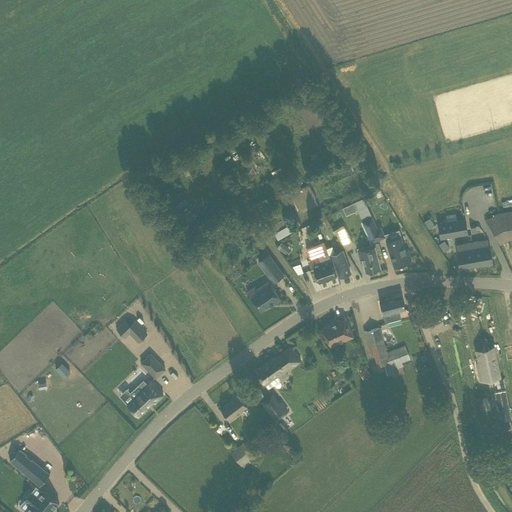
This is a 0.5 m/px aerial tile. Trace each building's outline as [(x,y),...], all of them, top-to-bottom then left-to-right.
[(290,192),(299,211),(316,202),(308,184),(290,192)] [(258,217),(268,211),(268,212),(273,209),(269,202),(274,200),(271,196),(267,199),(266,198),(252,206),(258,217)] [(354,202),(343,207),(346,214),(357,209),(354,202)] [(283,211),(278,214),(278,213),(277,214),(275,210),(264,216),(269,224),(273,222),(273,223),(276,221),(275,221),(281,218),(281,219),(269,226),(272,231),(288,222),(283,211)] [(495,233),(500,242),(507,238),(511,237),(511,211),(500,214),(488,220),(495,233)] [(372,214),(362,218),(372,240),(385,234),(380,225),(377,226),(372,214)] [(291,218),(296,226),(300,223),(295,215),(291,218)] [(430,217),(424,221),(429,228),(434,225),(430,217)] [(465,218),(438,223),(440,237),(467,232),(465,218)] [(341,241),(349,235),(343,225),(334,230),(341,241)] [(401,236),(386,241),(394,265),(412,259),(408,247),(407,247),(407,248),(405,249),(401,236)] [(444,240),(439,244),(444,251),(449,248),(444,240)] [(480,240),(472,242),(476,265),(493,262),(490,246),(482,248),(481,246),(480,240)] [(282,241),(279,246),(290,253),(293,248),(282,241)] [(358,250),(360,258),(363,258),(366,270),(368,269),(368,271),(375,269),(374,267),(381,265),(376,250),(380,249),(378,241),(370,244),(368,246),(358,250)] [(319,281),(336,275),(326,248),(324,242),(307,248),(315,272),(319,281)] [(460,251),(456,252),(459,268),(476,265),(472,242),(463,243),(463,244),(464,251),(460,251)] [(332,246),(326,248),(336,275),(338,274),(339,276),(350,272),(342,250),(334,252),(332,246)] [(283,275),(268,254),(258,261),(273,282),(283,275)] [(302,262),(295,265),(299,273),(305,270),(302,262)] [(255,286),(247,291),(260,310),(268,304),(270,306),(281,299),(268,280),(256,288),(255,286)] [(382,310),(384,319),(385,322),(400,318),(399,311),(405,309),(401,295),(379,301),(382,310)] [(348,325),(344,316),(331,323),(331,324),(322,328),(330,346),(353,336),(348,325)] [(125,320),(117,328),(121,333),(123,335),(124,335),(129,329),(139,339),(140,340),(147,334),(134,320),(130,324),(125,320)] [(201,323),(197,326),(201,331),(211,348),(222,342),(211,325),(205,329),(201,323)] [(379,327),(364,331),(367,345),(371,344),(377,366),(384,364),(387,375),(395,373),(391,362),(394,360),(397,368),(403,366),(401,361),(409,358),(405,345),(386,352),(379,327)] [(192,330),(187,332),(191,338),(191,337),(202,354),(211,348),(201,331),(195,335),(192,330)] [(182,336),(172,342),(180,354),(185,350),(191,361),(202,354),(191,337),(191,338),(185,341),(182,336)] [(505,348),(499,349),(505,377),(511,375),(511,370),(511,368),(511,367),(511,343),(505,345),(505,348)] [(285,370),(301,360),(291,345),(256,369),(266,384),(278,376),(281,380),(288,375),(285,370)] [(493,347),(477,350),(482,372),(490,370),(492,378),(500,376),(493,347)] [(150,353),(141,362),(155,378),(165,368),(150,353)] [(62,362),(55,369),(64,378),(70,371),(62,362)] [(150,381),(127,403),(137,414),(139,416),(141,414),(152,403),(154,401),(155,402),(163,394),(150,381)] [(286,412),(289,410),(281,400),(280,401),(273,392),(260,401),(275,421),(287,413),(286,412)] [(246,405),(237,393),(230,398),(232,400),(221,408),(224,412),(225,414),(226,414),(229,418),(246,405)] [(248,459),(253,455),(243,443),(231,451),(244,467),(251,462),(248,459)] [(20,448),(10,460),(25,472),(40,485),(49,473),(35,460),(32,458),(31,459),(26,454),(26,453),(20,448)] [(511,452),(510,453),(507,448),(502,450),(504,455),(500,457),(507,471),(511,468),(511,452)] [(42,490),(36,498),(30,492),(24,500),(30,505),(24,511),(52,511),(51,511),(58,503),(42,490)]
